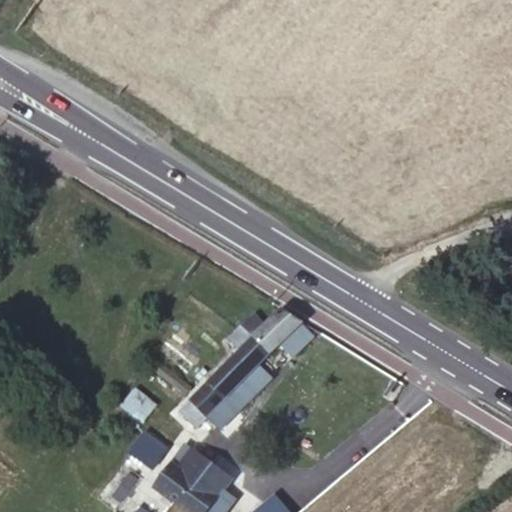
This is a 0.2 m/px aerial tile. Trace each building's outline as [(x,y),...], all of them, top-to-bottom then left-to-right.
[(242,352),(210,383),(226,400),(236,391),(248,404),(272,381),(260,368),(282,347),(294,360),(314,341),(302,328),(304,326),(283,313),(264,331),(254,319),(231,340),(242,352)] [(226,400),(210,383),(181,411),(197,428),(207,418),(209,419),(227,402),(226,400)] [(119,408),(140,424),(157,403),(136,388),(119,408)] [(227,402),(209,419),(220,431),(248,404),(236,391),(226,400),(227,402)] [(164,446),(141,430),(126,451),(149,467),(164,446)] [(228,474),(192,449),(180,465),(170,458),(153,482),(194,511),(201,511),(220,486),(228,474)] [(219,511),(232,494),(220,486),(201,511),(219,511)] [(281,511),(267,491),(238,511),(281,511)]
